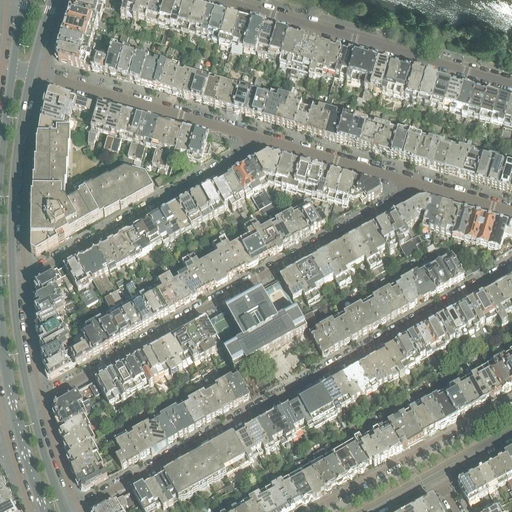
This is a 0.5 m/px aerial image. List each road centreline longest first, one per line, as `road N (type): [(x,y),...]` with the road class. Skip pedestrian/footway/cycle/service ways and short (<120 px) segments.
road 1 (residential): [(511,268),(73,511)]
road 2 (residential): [(30,406),(399,200),(411,181)]
road 3 (residential): [(511,84),(221,0)]
road 4 (residential): [(254,137),(244,155),(11,282)]
road 5 (residential): [(254,137),(29,72)]
road 6 (tertiary): [(11,282),(14,165),(29,72)]
road 7 (tertiary): [(511,409),(327,511)]
road 8 (residential): [(411,181),(254,137)]
road 9 (tertiary): [(30,406),(11,282)]
